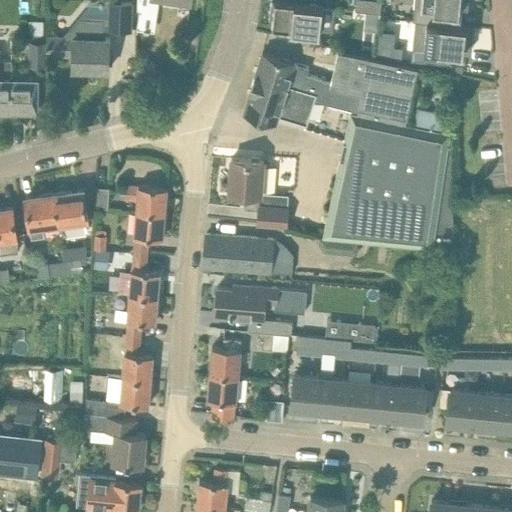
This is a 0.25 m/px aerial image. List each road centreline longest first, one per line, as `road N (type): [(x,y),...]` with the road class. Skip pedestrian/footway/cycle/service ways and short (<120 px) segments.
road 1 (residential): [(175,437),(199,144),(192,122)]
road 2 (residential): [(394,457),(175,437)]
road 3 (unclassified): [(0,168),(192,122)]
road 4 (unclassified): [(192,122),(211,100),(242,0)]
